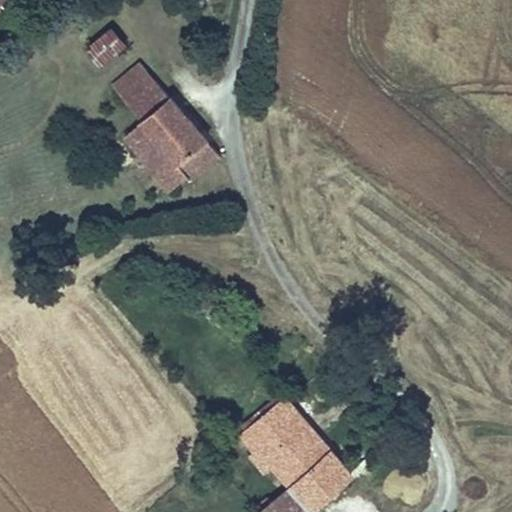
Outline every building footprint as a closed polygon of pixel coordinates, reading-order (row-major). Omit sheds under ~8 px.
[(87,46),(101,63),(128,42),(114,24),(87,46)] [(112,83),(126,99),(154,76),(140,59),(112,83)] [(224,153),(173,93),(170,95),(154,76),(126,99),(142,118),(123,135),(170,191),(188,175),(192,180),(224,153)] [(288,485),(333,446),(287,392),(239,433),(253,450),(248,454),(264,472),(272,466),(288,485)] [(333,446),(288,485),(256,511),(314,511),(358,475),(333,446)]
